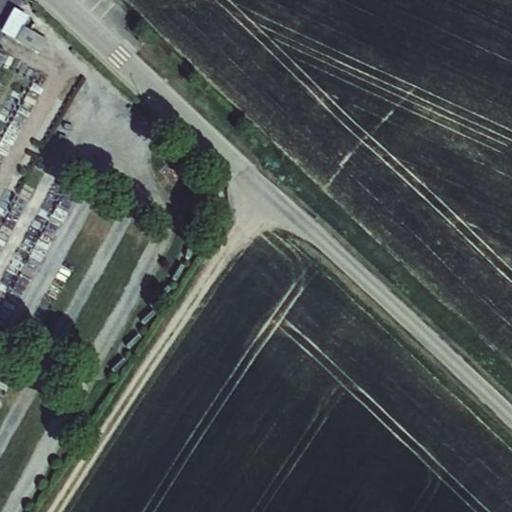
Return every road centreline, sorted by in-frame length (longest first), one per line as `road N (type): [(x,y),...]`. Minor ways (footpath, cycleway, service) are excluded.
road 1 (tertiary): [(56,0),(511,417)]
road 2 (track): [(262,190),(59,511)]
